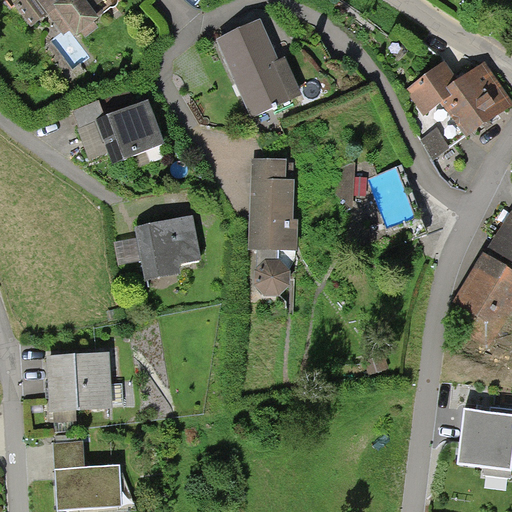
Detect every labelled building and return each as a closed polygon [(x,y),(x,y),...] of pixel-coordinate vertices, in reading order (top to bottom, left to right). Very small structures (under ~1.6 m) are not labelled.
[(95,0),(26,0),(38,17),(55,5),(66,24),(78,22),(100,8),(95,0)] [(261,20),(217,39),(252,116),(302,93),(285,57),(278,61),(261,20)] [(446,62),(408,88),(426,115),(444,103),(466,136),(511,105),(511,102),(485,62),(458,80),(446,62)] [(100,94),(73,105),(93,153),(110,146),(114,156),(166,135),(148,91),(106,108),(100,94)] [(439,131),(424,141),(436,159),(451,149),(439,131)] [(288,162),(252,160),(250,251),(258,251),(258,269),(256,271),(255,285),(265,297),(281,298),(291,287),(292,273),(281,262),(278,262),(278,252),(298,253),(299,222),(294,222),(294,181),(287,181),(288,162)] [(385,230),(415,225),(407,171),(377,175),(385,230)] [(195,209),(136,221),(139,236),(118,240),(123,262),(143,257),(147,275),(183,268),(180,256),(204,251),(195,209)] [(511,213),(490,247),(511,260),(511,213)] [(474,271),(453,302),(478,318),(467,334),(488,348),(511,312),(511,270),(486,254),(474,271)] [(105,354),(44,358),(47,415),(109,411),(105,354)] [(480,474),(510,479),(511,469),(511,418),(467,411),(459,464),(481,467),(480,474)] [(78,444),(50,446),(53,511),(81,511),(118,510),(116,468),(80,469),(78,444)]
